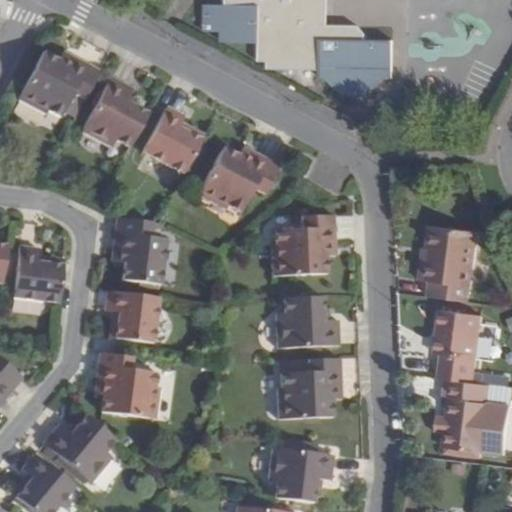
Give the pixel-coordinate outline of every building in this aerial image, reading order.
[(226,0),(225,4),(205,4),(203,31),(222,32),(221,42),(257,46),(255,64),(266,65),(265,72),(315,77),(315,85),(323,86),(337,107),(360,109),(378,92),(388,93),(391,53),(364,51),(365,43),(357,35),(325,32),(302,12),(303,0),(226,0)] [(325,32),(326,0),(303,0),(302,12),(325,32)] [(76,89),(89,94),(104,66),(74,51),(70,58),(62,53),(48,46),(23,94),(47,108),(50,105),(64,113),(66,108),(76,89)] [(65,47),(62,53),(70,58),(74,51),(65,47)] [(119,136),(133,144),(153,108),(139,100),(137,103),(128,99),(132,91),(136,83),(114,72),(86,126),(116,142),(119,136)] [(66,108),(78,116),(89,94),(76,89),(66,108)] [(142,95),(132,91),(128,99),(137,103),(139,100),(142,95)] [(147,146),(189,169),(206,136),(182,124),(185,118),(188,111),(171,102),(147,146)] [(182,124),(206,136),(209,131),(185,118),(182,124)] [(283,160),(258,147),(254,155),(245,151),(229,142),(203,190),(230,204),(231,201),(244,209),(258,184),(268,189),(283,160)] [(254,155),(258,147),(249,142),(245,151),(254,155)] [(330,277),(330,258),(330,250),(339,250),(338,216),(305,217),(306,231),(279,231),(279,247),(275,247),(276,278),(330,277)] [(154,229),(122,225),(118,257),(128,258),(127,267),(124,284),(178,291),(183,261),(177,261),(178,246),(152,242),(154,229)] [(434,300),(472,305),(482,237),(435,230),(432,253),(434,253),(430,284),(435,285),(434,300)] [(330,250),(330,258),(340,259),(339,250),(330,250)] [(434,253),(432,253),(427,253),(423,283),(430,284),(434,253)] [(128,258),(118,257),(116,266),(127,267),(128,258)] [(10,312),(56,318),(61,279),(35,275),(36,270),(36,263),(17,260),(10,312)] [(61,279),(62,274),(36,270),(35,275),(61,279)] [(161,304),(108,297),(106,314),(113,315),(118,316),(116,344),(154,349),(161,304)] [(326,300),(287,302),(287,318),(280,319),(280,354),(342,353),(341,327),(332,328),(324,328),(324,318),(326,318),(326,300)] [(444,382),(451,384),(477,387),(486,320),(444,314),(441,341),(449,344),(447,357),(444,382)] [(118,316),(113,315),(110,343),(116,344),(118,316)] [(324,328),(332,328),(331,317),(326,318),(324,318),(324,328)] [(449,344),(441,341),(438,356),(447,357),(449,344)] [(133,362),(101,358),(96,390),(107,391),(106,400),(104,419),(157,426),(162,394),(157,393),(158,379),(131,375),(133,362)] [(344,397),(343,364),(311,365),(311,379),(286,379),(286,394),(280,394),(282,425),(334,424),(334,406),(333,398),(344,397)] [(0,390),(12,376),(0,366),(0,390)] [(492,409),(495,389),(477,387),(451,384),(450,401),(455,403),(449,451),(489,457),(495,409),(492,409)] [(107,391),(96,390),(94,399),(106,400),(107,391)] [(333,398),(334,406),(344,406),(344,397),(333,398)] [(116,445),(85,419),(77,428),(81,431),(74,439),(68,434),(59,427),(43,446),(91,487),(114,460),(109,454),(116,445)] [(81,431),(77,428),(74,425),(68,434),(74,439),(81,431)] [(279,487),(278,505),(317,509),(320,493),(316,493),(318,483),(327,483),(335,484),(338,460),(276,453),(272,487),(279,487)] [(57,511),(76,490),(35,457),(17,478),(24,484),(27,486),(14,502),(25,511),(57,511)] [(325,494),(327,483),(318,483),(316,493),(320,493),(325,494)] [(27,486),(24,484),(10,499),(14,502),(27,486)]
